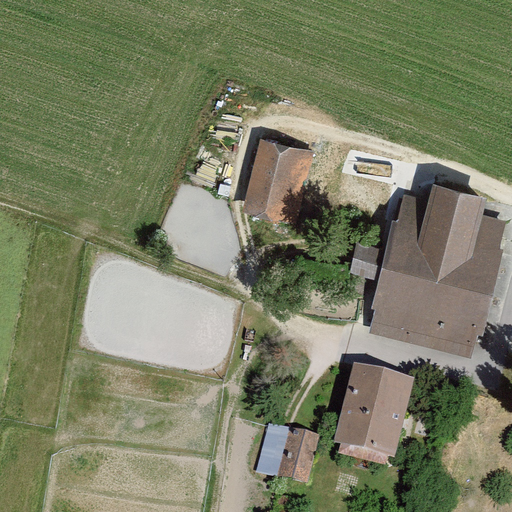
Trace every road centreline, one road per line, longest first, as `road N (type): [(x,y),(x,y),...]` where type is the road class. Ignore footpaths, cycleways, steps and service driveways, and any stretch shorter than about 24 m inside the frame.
road 1 (track): [(285,146),(291,123),(511,200)]
road 2 (track): [(284,426),(323,360),(343,348),(491,373)]
